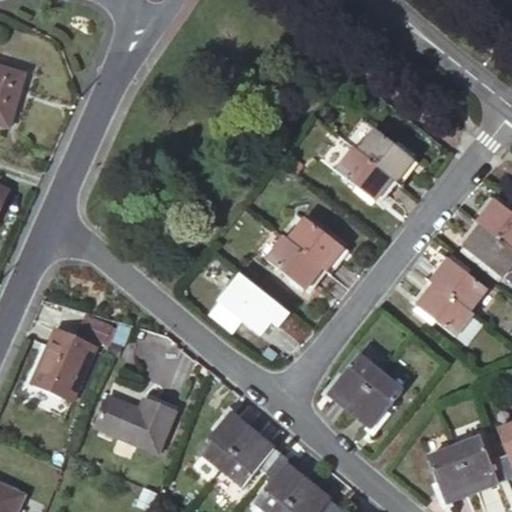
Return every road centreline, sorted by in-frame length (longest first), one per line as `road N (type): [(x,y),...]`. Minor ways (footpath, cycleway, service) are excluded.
road 1 (residential): [(268,399),(511,115)]
road 2 (residential): [(50,219),(268,399)]
road 3 (residential): [(157,2),(50,219)]
road 4 (residential): [(268,399),(404,511)]
road 5 (residential): [(50,219),(0,329)]
